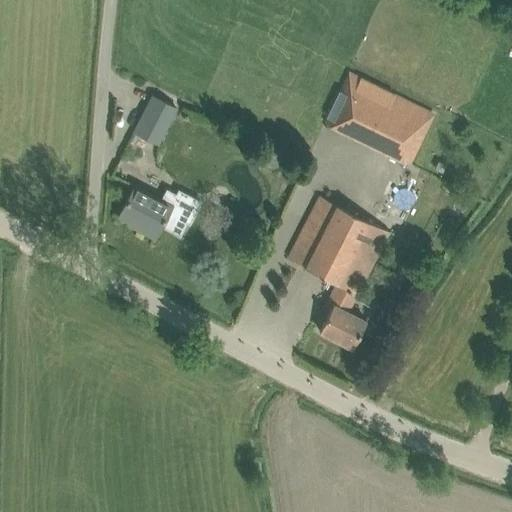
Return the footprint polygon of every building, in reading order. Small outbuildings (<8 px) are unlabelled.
[(392,100),(359,82),(341,118),(396,147),(392,156),(408,164),(433,116),(394,96),(392,100)] [(153,95),(134,131),(158,143),(176,107),(153,95)] [(438,160),(434,167),(442,171),(446,163),(438,160)] [(134,185),(118,215),(138,226),(137,228),(155,237),(161,226),(180,236),(187,222),(189,223),(200,202),(179,191),(177,195),(167,190),(162,199),(134,185)] [(320,196),(298,240),(288,257),(337,282),(330,296),(335,298),(319,330),(352,347),(366,320),(347,310),(389,231),(320,196)]
